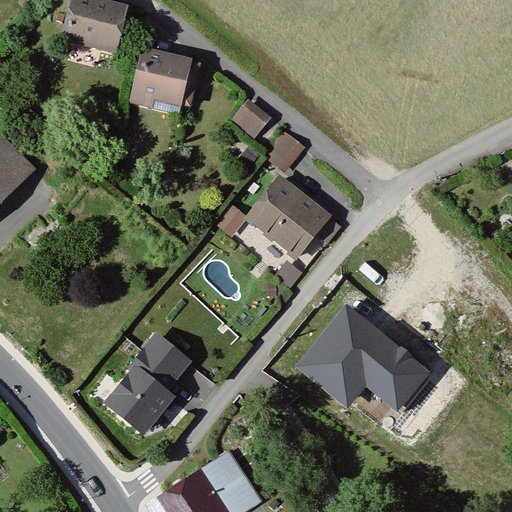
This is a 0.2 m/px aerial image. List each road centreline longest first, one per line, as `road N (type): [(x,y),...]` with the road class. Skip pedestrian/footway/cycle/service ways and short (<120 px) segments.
road 1 (residential): [(113,504),(179,453),(391,201),(431,169),(511,127)]
road 2 (tertiary): [(0,365),(113,504)]
